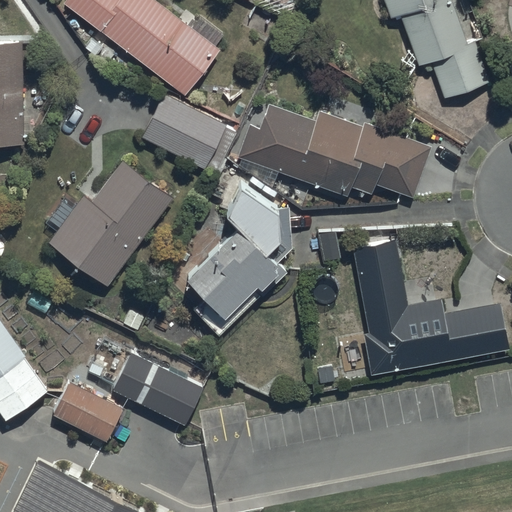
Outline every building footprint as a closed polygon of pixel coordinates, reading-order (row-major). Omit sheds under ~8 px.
[(70,0),(184,88),(219,42),(214,38),(222,27),(199,9),(192,18),(168,0),(70,0)] [(465,35),(452,0),(385,0),(388,9),(398,6),(416,56),(428,52),(442,90),(487,73),(472,33),(465,35)] [(0,133),(23,133),(21,29),(0,29),(0,133)] [(164,83),(140,128),(202,159),(224,114),(164,83)] [(278,175),(282,164),(344,188),(348,178),(368,185),(372,175),(410,190),(430,137),(363,114),(361,119),(316,103),(313,111),(257,92),(237,149),(248,152),(244,163),(278,175)] [(83,185),(48,232),(106,276),(173,190),(122,150),(90,191),(83,185)] [(235,215),(231,212),(186,259),(207,280),(191,297),(217,322),(281,256),(276,251),(290,236),(288,197),(278,198),(276,192),(239,166),(226,197),(239,210),(235,215)] [(338,222),(295,225),(299,263),(322,261),(322,253),(340,252),(338,222)] [(395,229),(351,236),(367,324),(363,324),(370,366),(505,342),(497,295),(443,304),(440,289),(406,295),(395,229)] [(0,319),(0,404),(6,413),(46,385),(0,319)] [(184,421),(202,384),(130,351),(113,387),(184,421)] [(103,440),(121,404),(66,376),(62,382),(48,411),(103,440)] [(153,511),(36,455),(7,511),(153,511)]
